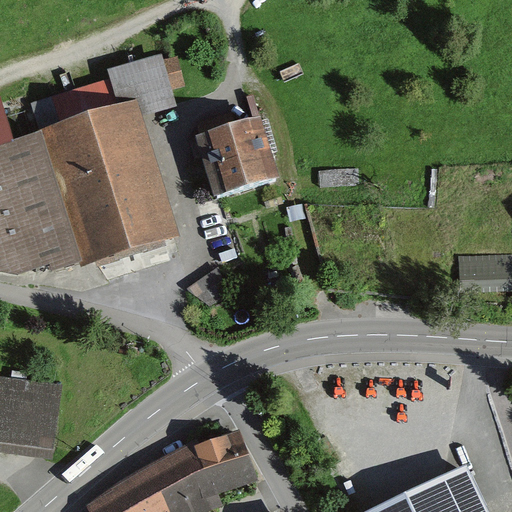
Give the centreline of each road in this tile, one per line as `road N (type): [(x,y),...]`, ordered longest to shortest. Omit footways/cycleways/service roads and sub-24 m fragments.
road 1 (track): [(238,0),(233,28),(242,71),(278,117),(314,291),(342,336)]
road 2 (secondary): [(511,341),(416,335),(288,342),(209,375)]
road 3 (residential): [(0,293),(174,339),(209,375)]
road 4 (secondary): [(209,375),(40,511)]
road 5 (residential): [(297,511),(232,397),(209,375)]
